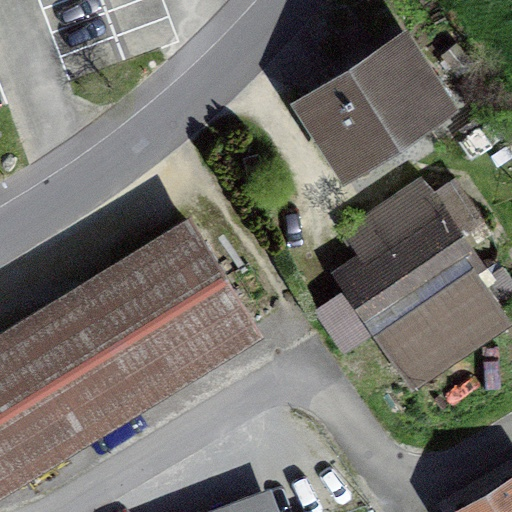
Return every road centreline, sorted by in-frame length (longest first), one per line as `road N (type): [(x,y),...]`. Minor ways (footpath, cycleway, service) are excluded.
road 1 (residential): [(50,511),(277,390),(331,401),(394,475),(436,480),(511,435)]
road 2 (residential): [(0,236),(124,158),(231,61),(284,0)]
